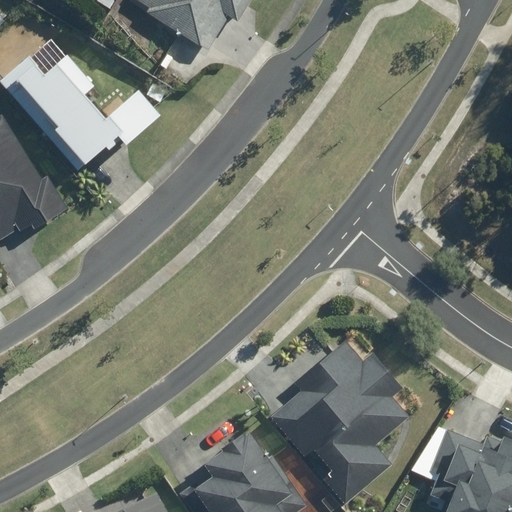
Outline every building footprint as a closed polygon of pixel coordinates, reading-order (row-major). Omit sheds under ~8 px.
[(134,0),(208,49),(230,16),(237,21),(250,0),(134,0)] [(51,52),(8,90),(79,171),(122,132),(51,52)] [(0,239),(22,225),(28,235),(69,209),(46,175),(40,179),(0,117),(0,239)] [(301,389),(271,414),(345,502),(391,463),(376,444),(411,415),(392,393),(404,384),(374,348),(363,358),(347,339),(295,383),(301,389)] [(511,511),(511,501),(511,502),(511,500),(511,432),(481,420),(474,437),(449,426),(430,473),(455,484),(443,511),(511,511)] [(292,511),(307,501),(249,422),(203,455),(214,470),(193,485),(212,511),(292,511)] [(168,511),(159,496),(131,511),(168,511)]
